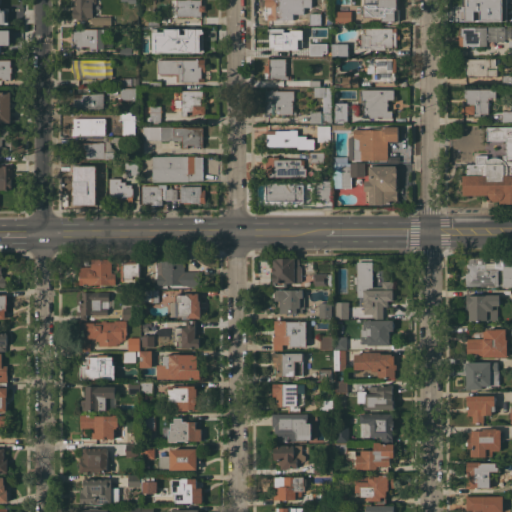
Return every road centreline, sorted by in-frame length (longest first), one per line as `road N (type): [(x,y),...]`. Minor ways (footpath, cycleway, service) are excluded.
road 1 (residential): [(428,511),(430,231)]
road 2 (residential): [(240,511),(236,233)]
road 3 (residential): [(46,511),(46,235)]
road 4 (residential): [(46,235),(43,0)]
road 5 (residential): [(236,233),(237,0)]
road 6 (residential): [(430,231),(429,0)]
road 7 (secondary): [(46,235),(185,234)]
